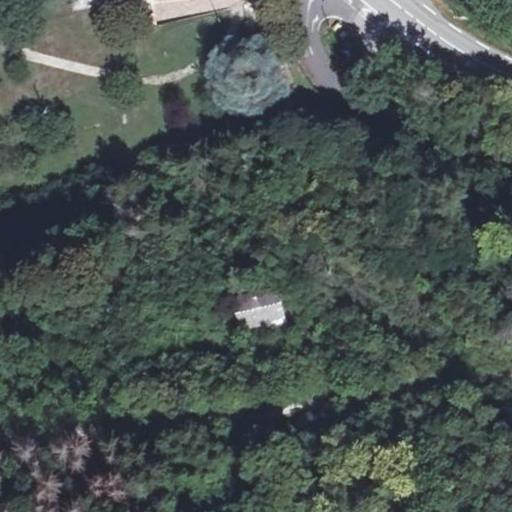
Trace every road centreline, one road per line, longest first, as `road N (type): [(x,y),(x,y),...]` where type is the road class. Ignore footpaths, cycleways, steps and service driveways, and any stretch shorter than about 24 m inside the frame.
road 1 (track): [(0,436),(58,436),(511,379)]
road 2 (unclassified): [(303,0),(312,65),(342,105),(511,196)]
road 3 (secondary): [(384,0),(443,46),(511,82)]
